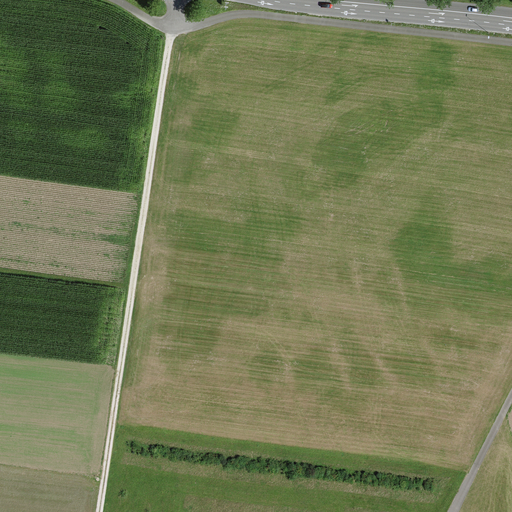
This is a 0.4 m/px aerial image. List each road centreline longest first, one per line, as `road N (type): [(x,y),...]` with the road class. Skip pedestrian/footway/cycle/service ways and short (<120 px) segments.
road 1 (track): [(170,46),(99,511)]
road 2 (tertiary): [(294,0),(511,21)]
